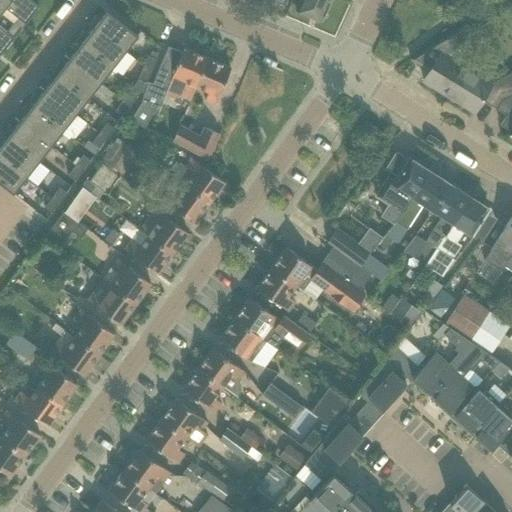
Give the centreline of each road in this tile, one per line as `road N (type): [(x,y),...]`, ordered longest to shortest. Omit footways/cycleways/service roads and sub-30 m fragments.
road 1 (residential): [(34,511),(345,72)]
road 2 (residential): [(511,172),(345,72)]
road 3 (residential): [(345,72),(169,0)]
road 4 (residential): [(0,114),(86,0)]
